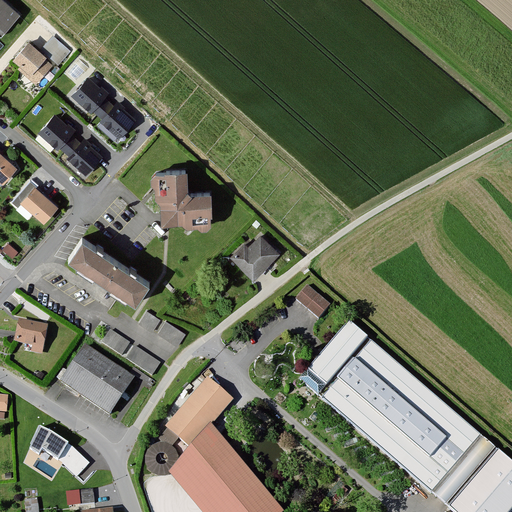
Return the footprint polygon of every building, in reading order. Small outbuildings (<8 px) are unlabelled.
[(19,15),(0,0),(0,35),(1,36),(19,15)] [(69,52),(53,39),(40,54),(27,42),(12,59),(37,80),(53,61),(58,65),(69,52)] [(136,121),(88,78),(71,96),(119,139),(136,121)] [(102,156),(53,115),(38,132),(87,173),(102,156)] [(15,166),(0,152),(0,177),(2,180),(15,166)] [(184,170),(153,171),(154,196),(158,196),(159,221),(186,220),(186,223),(209,222),(208,193),(185,194),(184,170)] [(56,205),(30,181),(17,195),(42,219),(56,205)] [(252,278),(278,252),(259,234),(246,248),(243,246),(231,258),(252,278)] [(149,282),(80,238),(67,258),(136,302),(149,282)] [(330,305),(308,286),(297,299),(319,317),(330,305)] [(159,319),(147,311),(140,322),(152,330),(159,319)] [(46,325),(16,322),(14,344),(33,346),(33,352),(43,353),(46,325)] [(185,334),(165,322),(159,332),(179,344),(185,334)] [(507,511),(511,507),(511,465),(348,325),(299,381),(452,511),(507,511)] [(129,343),(111,331),(104,342),(122,354),(129,343)] [(160,363),(135,347),(128,358),(153,374),(160,363)] [(132,380),(84,349),(62,382),(109,414),(132,380)] [(233,399),(207,376),(165,424),(190,445),(211,423),(233,399)] [(0,416),(8,417),(9,393),(0,392),(0,416)] [(281,511),(284,510),(211,423),(190,445),(173,465),(212,511),(281,511)] [(51,430),(39,425),(29,449),(39,455),(42,450),(58,461),(69,442),(51,430)] [(26,511),(33,511),(41,511),(38,496),(25,498),(26,511)]
